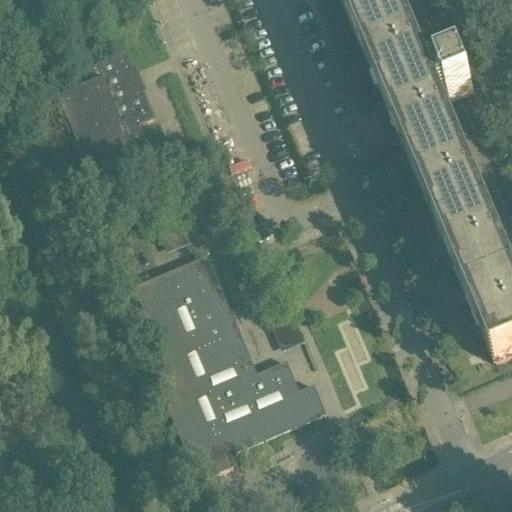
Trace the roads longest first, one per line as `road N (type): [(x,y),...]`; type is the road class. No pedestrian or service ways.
road 1 (residential): [(348,186),(275,216),(186,0)]
road 2 (residential): [(511,224),(467,113),(492,102),(473,54),(446,65),(415,0)]
road 3 (residential): [(446,416),(348,186)]
road 4 (residential): [(271,0),(348,186)]
